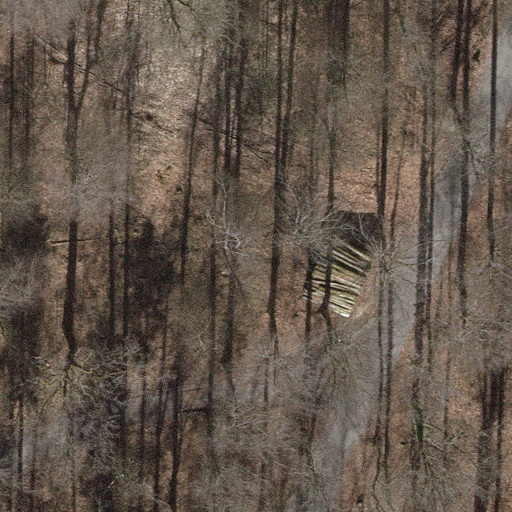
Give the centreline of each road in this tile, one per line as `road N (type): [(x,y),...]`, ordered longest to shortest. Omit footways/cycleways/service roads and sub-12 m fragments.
road 1 (track): [(511,41),(313,511)]
road 2 (track): [(0,461),(68,431),(245,389),(391,336)]
road 3 (track): [(245,389),(322,492)]
